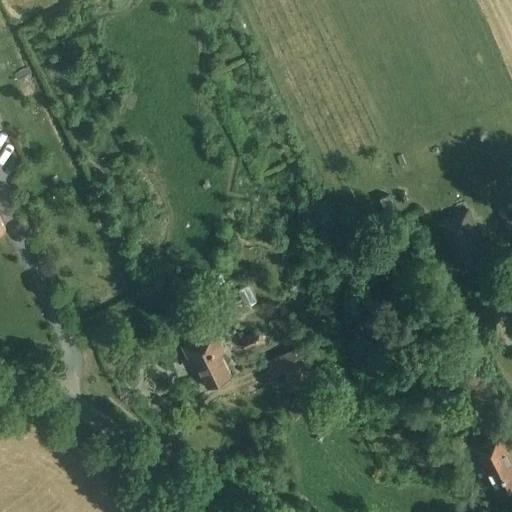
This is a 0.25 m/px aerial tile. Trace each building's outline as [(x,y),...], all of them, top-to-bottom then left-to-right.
[(511,206),(500,212),(511,235),(511,206)] [(450,216),(437,222),(461,274),(472,269),(470,266),(482,261),(483,264),(493,259),(469,207),(456,213),(456,214),(450,216)] [(198,366),(207,384),(231,373),(222,354),(226,352),(215,329),(183,345),(194,368),(198,366)] [(242,339),(247,350),(265,342),(260,331),(242,339)] [(294,349),(267,362),(274,376),(285,370),(297,392),(315,383),(304,361),(301,362),(294,349)] [(486,369),(484,370),(477,374),(473,367),(460,374),(474,401),(497,390),(486,369)] [(248,402),(266,392),(261,383),(243,393),(248,402)] [(511,463),(497,434),(474,446),(490,478),(493,477),(500,489),(511,483),(511,463)]
